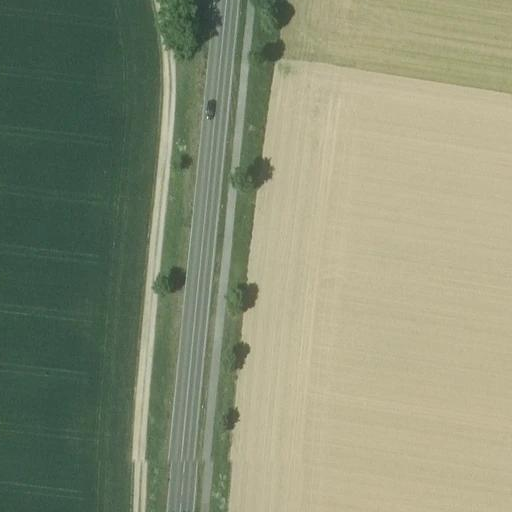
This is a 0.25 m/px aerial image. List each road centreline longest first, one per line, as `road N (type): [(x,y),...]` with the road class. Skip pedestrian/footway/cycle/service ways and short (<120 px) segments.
road 1 (tertiary): [(183,511),(232,0)]
road 2 (track): [(163,0),(174,134),(140,511)]
